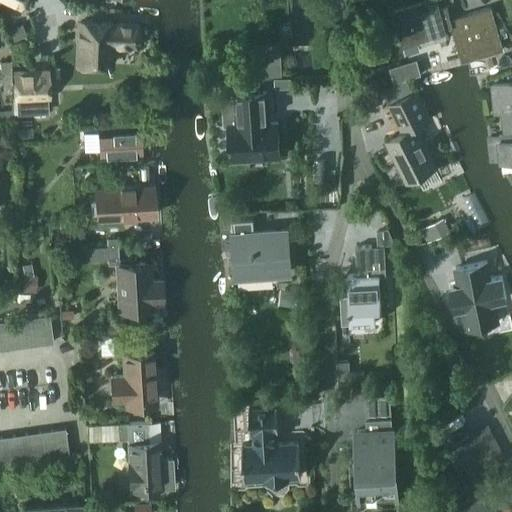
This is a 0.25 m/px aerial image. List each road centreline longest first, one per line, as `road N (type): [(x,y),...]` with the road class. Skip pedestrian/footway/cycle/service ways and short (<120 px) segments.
road 1 (residential): [(336,511),(333,265),(358,143)]
road 2 (residential): [(511,439),(358,143)]
road 3 (residential): [(358,143),(342,0)]
